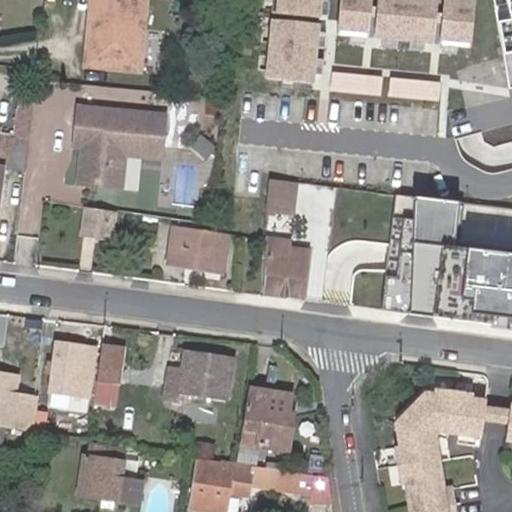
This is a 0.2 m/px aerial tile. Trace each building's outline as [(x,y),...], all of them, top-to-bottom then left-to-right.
[(134,72),(143,0),(89,0),(86,29),(97,31),(92,67),(134,72)] [(272,0),(271,16),(315,20),(316,0),(272,0)] [(337,0),(334,35),(365,38),(368,0),(337,0)] [(374,0),(371,39),(430,44),(434,1),(424,0),(374,0)] [(511,0),(490,0),(506,91),(511,89),(511,0)] [(437,45),(467,48),(471,4),(441,1),(437,45)] [(264,82),(308,86),(314,27),(270,23),(264,82)] [(97,31),(86,29),(82,66),(92,67),(97,31)] [(332,69),(330,88),(385,93),(386,73),(332,69)] [(389,94),(441,97),(443,78),(391,75),(389,94)] [(28,126),(31,93),(17,92),(13,126),(11,136),(13,136),(26,138),(28,126)] [(74,129),(81,130),(79,149),(76,185),(108,188),(111,158),(123,159),(158,162),(162,118),(76,110),(74,129)] [(81,130),(74,129),(72,149),(79,149),(81,130)] [(0,167),(23,170),(26,138),(13,136),(11,136),(0,134),(0,167)] [(123,159),(111,158),(108,188),(121,189),(123,159)] [(285,213),(289,183),(264,179),(262,209),(285,213)] [(304,182),(302,221),(332,223),(335,184),(304,182)] [(393,192),(378,312),(511,327),(511,251),(457,244),(463,200),(393,192)] [(114,210),(87,206),(83,233),(96,235),(98,225),(111,227),(114,210)] [(111,227),(98,225),(96,235),(110,237),(111,227)] [(225,237),(213,235),(171,228),(167,265),(221,273),(225,237)] [(268,261),(269,261),(277,262),(279,250),(287,251),(287,241),(266,239),(264,260),(268,261)] [(277,262),(269,261),(268,261),(264,260),(263,292),(299,296),(305,254),(279,250),(277,262)] [(329,266),(322,283),(342,292),(349,275),(329,266)] [(49,392),(89,399),(91,382),(94,349),(55,344),(54,361),(49,392)] [(123,351),(102,347),(96,383),(118,386),(123,351)] [(180,393),(226,400),(231,360),(186,353),(183,372),(180,383),(168,380),(164,400),(178,404),(180,393)] [(180,383),(183,372),(170,369),(168,380),(180,383)] [(96,383),(93,402),(115,405),(118,386),(96,383)] [(289,394),(248,387),(243,425),(259,428),(257,445),(286,448),(293,415),(287,415),(289,394)] [(0,392),(0,393),(0,425),(29,431),(34,397),(0,392)] [(429,392),(428,398),(446,400),(462,402),(463,396),(447,395),(429,392)] [(453,511),(450,491),(439,493),(429,436),(426,435),(433,427),(443,429),(442,433),(474,438),(476,423),(477,418),(478,411),(479,404),(462,402),(446,400),(428,398),(418,397),(390,425),(395,449),(401,485),(406,511),(453,511)] [(511,409),(505,409),(504,414),(503,425),(501,443),(511,444),(511,409)] [(478,411),(477,418),(476,423),(493,424),(503,425),(504,414),(494,413),(478,411)] [(243,425),(240,442),(257,445),(259,428),(243,425)] [(102,500),(113,502),(138,505),(139,484),(120,479),(124,451),(89,446),(87,458),(84,458),(79,497),(102,500)] [(401,485),(395,449),(390,450),(392,468),(396,486),(401,485)] [(237,463),(226,461),(225,467),(195,462),(190,494),(189,505),(227,510),(228,500),(229,494),(248,497),(251,471),(252,465),(237,463)] [(317,475),(278,469),(276,481),(292,482),(291,489),(314,494),(317,475)] [(313,500),(337,504),(332,478),(317,475),(314,494),(313,500)] [(112,510),(113,502),(102,500),(100,508),(112,510)]
